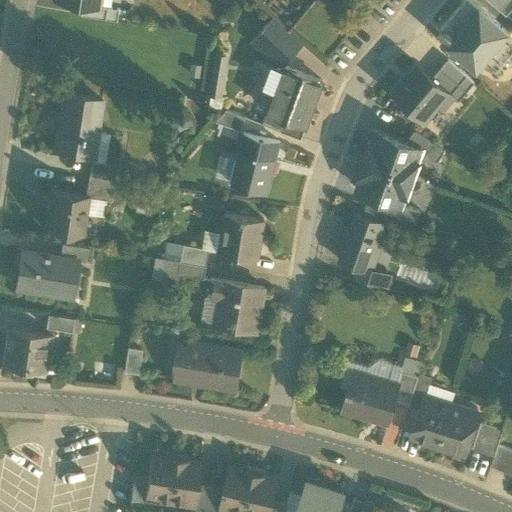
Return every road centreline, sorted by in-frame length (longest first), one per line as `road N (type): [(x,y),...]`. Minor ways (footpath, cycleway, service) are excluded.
road 1 (residential): [(276,435),(312,208),(355,83),(427,0)]
road 2 (residential): [(0,401),(109,407),(276,435)]
road 3 (residential): [(276,435),(503,511)]
